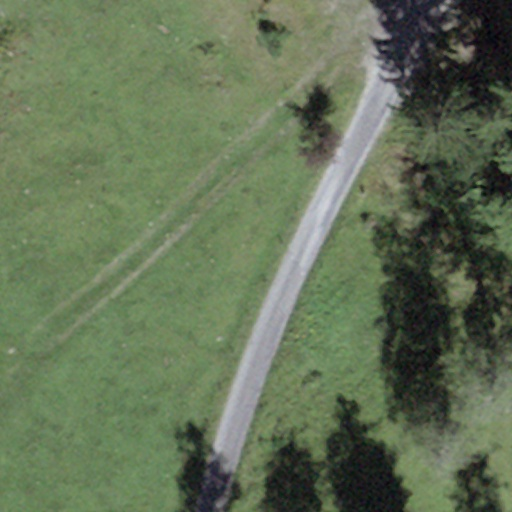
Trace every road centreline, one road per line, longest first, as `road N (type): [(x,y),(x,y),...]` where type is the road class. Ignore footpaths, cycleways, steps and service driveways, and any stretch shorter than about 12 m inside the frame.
road 1 (unclassified): [(429,0),(295,243),(252,371),(219,511)]
road 2 (track): [(0,395),(239,170),(387,0)]
